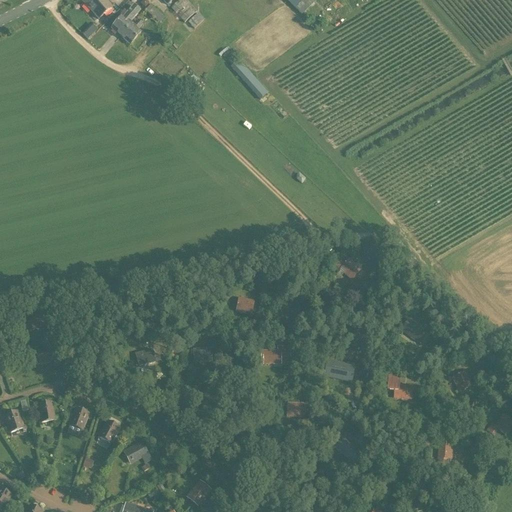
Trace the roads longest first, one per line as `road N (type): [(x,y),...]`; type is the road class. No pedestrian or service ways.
road 1 (track): [(48,0),(103,59),(167,89),(321,238),(401,242),(485,342),(511,352)]
road 2 (track): [(260,511),(104,392),(90,354),(91,309),(117,288),(321,238)]
